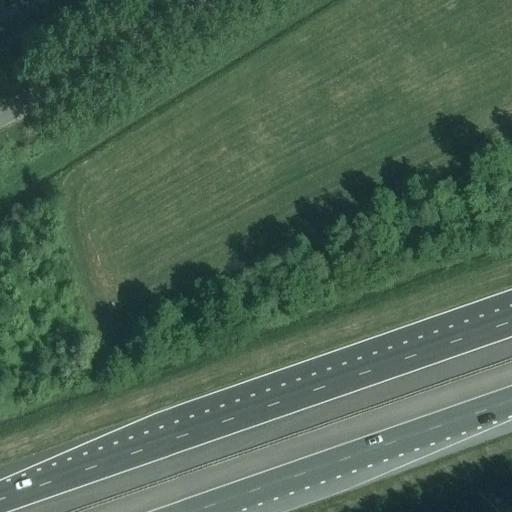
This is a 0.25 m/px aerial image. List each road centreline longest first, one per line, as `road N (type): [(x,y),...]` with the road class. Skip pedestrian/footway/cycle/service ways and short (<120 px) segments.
road 1 (motorway): [(511,322),(0,500)]
road 2 (motorway): [(192,511),(511,400)]
road 3 (unclassified): [(0,120),(214,0)]
